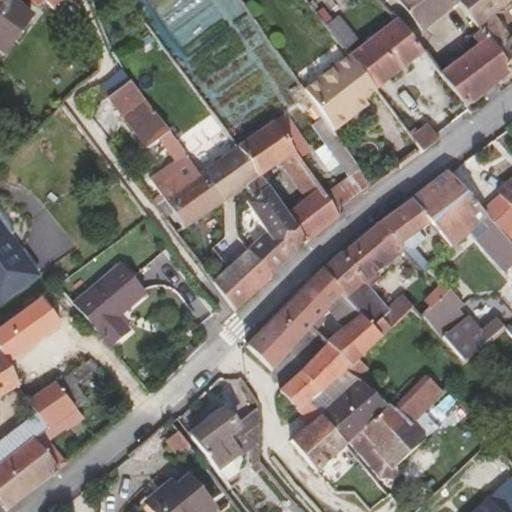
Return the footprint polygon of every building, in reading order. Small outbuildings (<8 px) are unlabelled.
[(33,14),(13,0),(0,0),(0,51),(3,54),(33,14)] [(44,0),(53,9),(61,0),(29,0),(37,6),(42,0),(44,0)] [(396,0),(422,32),(459,2),(457,0),(396,0)] [(471,19),(478,28),(495,16),(511,0),(457,0),(459,2),(471,19)] [(511,74),(511,73),(511,36),(511,37),(495,16),(478,28),(480,31),(511,74)] [(348,57),(375,91),(424,54),(397,19),(348,57)] [(439,74),(465,110),(511,74),(480,31),(471,37),(478,46),(439,74)] [(363,101),(375,91),(348,57),(303,92),(322,118),(333,133),(367,106),(363,101)] [(121,69),(108,79),(99,87),(107,96),(146,148),(159,139),(176,162),(150,180),(164,201),(184,230),(221,204),(200,176),(121,69)] [(286,114),(273,122),(299,160),(312,152),(286,114)] [(324,195),(336,214),(372,188),(333,133),(322,118),(310,126),(324,146),(314,153),(328,172),(338,165),(347,178),(324,195)] [(295,154),(273,122),(237,147),(237,148),(259,178),(281,164),(306,199),(287,215),(293,223),(300,234),(305,241),(308,244),(339,217),(336,214),(324,195),(319,189),(299,160),(295,154)] [(410,137),(421,151),(422,153),(438,140),(426,124),(410,137)] [(237,148),(200,176),(221,204),(244,189),(251,199),(267,188),(259,178),(237,148)] [(410,201),(378,224),(398,247),(404,243),(429,224),(450,249),(486,217),(481,211),(448,173),(446,171),(408,199),(410,201)] [(511,181),(511,177),(495,193),(497,195),(511,181)] [(511,181),(497,195),(511,211),(511,181)] [(267,188),(251,199),(245,204),(266,234),(248,250),(270,274),(305,241),(300,234),(293,223),(267,188)] [(492,200),(481,211),(486,217),(493,224),(497,229),(508,218),(492,200)] [(0,222),(0,239),(0,240),(9,234),(0,222)] [(340,253),(320,271),(321,271),(340,294),(358,316),(369,329),(378,319),(388,329),(409,308),(410,307),(401,296),(385,311),(362,285),(401,252),(398,247),(378,224),(343,255),(340,253)] [(511,263),(511,246),(497,229),(493,224),(480,235),(508,267),(511,263)] [(0,240),(0,239),(0,302),(38,276),(9,234),(0,240)] [(410,250),(404,243),(398,247),(401,252),(404,255),(410,250)] [(228,269),(250,298),(271,279),(269,276),(270,274),(248,250),(228,269)] [(72,303),(110,348),(130,331),(118,317),(147,293),(120,262),(72,303)] [(235,312),(250,298),(228,269),(212,283),(235,312)] [(321,271),(305,286),(293,298),(277,314),(246,346),(272,372),(311,328),(326,311),(340,294),(321,271)] [(448,290),(421,317),(463,364),(488,343),(482,335),(472,343),(457,326),(465,319),(457,310),(461,305),(448,290)] [(353,321),(358,316),(340,294),(326,311),(342,329),(353,321)] [(357,359),(388,329),(378,319),(369,329),(358,316),(353,321),(342,329),(339,332),(326,343),(326,344),(348,367),(346,369),(360,382),(386,406),(388,404),(405,418),(412,425),(424,413),(442,393),(424,376),(394,406),(362,377),(368,370),(357,359)] [(0,397),(17,388),(26,401),(27,401),(55,382),(66,374),(59,365),(51,370),(46,363),(45,364),(24,330),(0,344),(0,397)] [(280,390),(309,424),(321,415),(309,402),(346,369),(348,367),(326,344),(298,373),(280,390)] [(55,382),(76,410),(87,400),(82,393),(83,391),(78,384),(98,369),(89,359),(66,374),(55,382)] [(229,374),(201,394),(212,409),(223,401),(238,421),(255,408),(229,374)] [(32,438),(0,463),(0,503),(6,511),(58,469),(65,463),(49,443),(65,431),(82,418),(76,410),(55,382),(27,401),(36,413),(45,425),(32,438)] [(350,442),(386,406),(360,382),(322,416),(347,446),(350,442)] [(394,467),(426,439),(425,438),(412,425),(405,418),(388,404),(386,406),(350,442),(380,477),(392,478),(399,472),(394,467)] [(238,459),(259,443),(259,406),(238,423),(226,407),(188,436),(228,488),(238,480),(238,474),(244,469),(238,459)] [(0,463),(32,438),(45,425),(36,413),(0,440),(0,463)] [(433,422),(424,413),(412,425),(425,438),(437,427),(433,422)] [(290,440),(317,473),(347,446),(322,416),(321,415),(309,424),(290,440)] [(176,458),(190,448),(178,431),(164,442),(176,458)] [(187,475),(175,485),(171,480),(144,503),(151,511),(212,511),(215,510),(187,475)] [(473,511),(498,511),(486,499),(473,511)]
